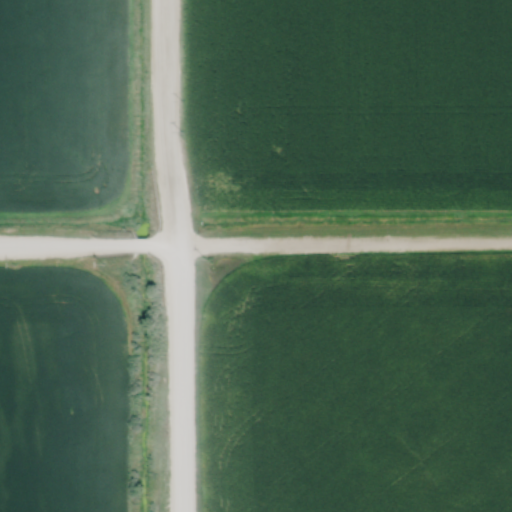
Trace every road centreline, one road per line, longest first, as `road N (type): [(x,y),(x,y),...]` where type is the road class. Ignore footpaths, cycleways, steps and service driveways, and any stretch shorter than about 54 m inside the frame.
road 1 (residential): [(161,0),(180,511)]
road 2 (residential): [(0,242),(511,239)]
